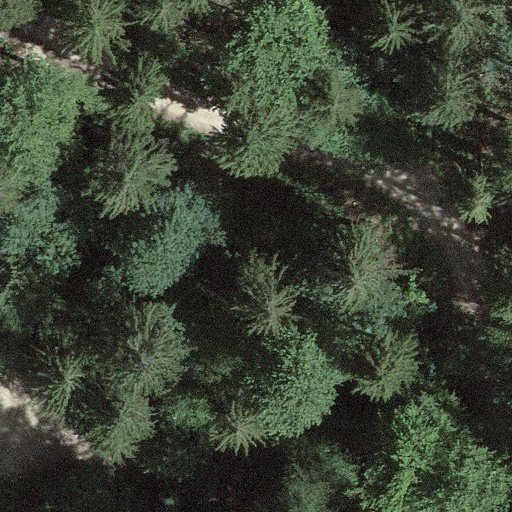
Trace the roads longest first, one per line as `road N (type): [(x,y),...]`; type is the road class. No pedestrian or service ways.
road 1 (residential): [(4,0),(134,93),(368,155)]
road 2 (track): [(465,249),(511,427)]
road 3 (track): [(98,427),(260,511)]
road 4 (track): [(368,155),(441,205),(465,249)]
